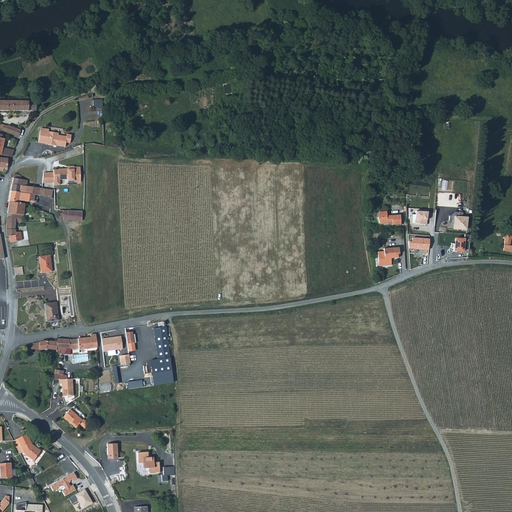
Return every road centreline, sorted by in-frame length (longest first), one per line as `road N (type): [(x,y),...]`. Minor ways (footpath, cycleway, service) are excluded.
road 1 (unclassified): [(81,330),(373,290),(449,263),(511,263)]
road 2 (track): [(459,511),(449,461),(382,287)]
road 3 (unclassified): [(9,338),(1,189),(42,114)]
road 4 (unclassified): [(112,511),(73,450),(0,399)]
road 5 (residential): [(81,330),(65,230),(46,205)]
